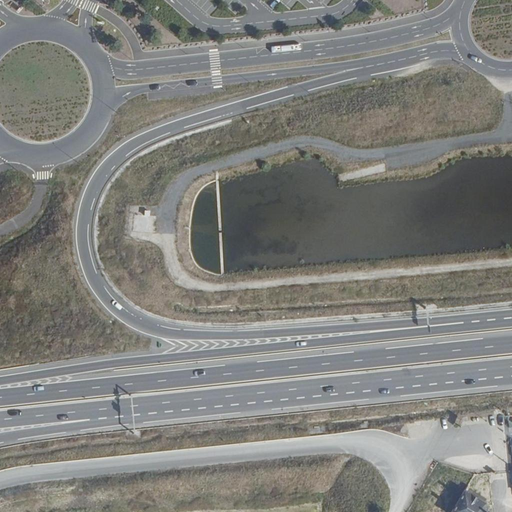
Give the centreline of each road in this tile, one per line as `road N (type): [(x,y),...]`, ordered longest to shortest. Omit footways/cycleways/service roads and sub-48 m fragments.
road 1 (trunk): [(468,325),(434,320),(179,335),(120,312),(87,266),(87,201),(102,171),(134,143),(384,62)]
road 2 (trunk): [(511,344),(0,394)]
road 3 (trunk): [(468,325),(0,380)]
road 4 (trunk): [(97,413),(511,366)]
road 5 (unclassified): [(0,480),(346,441),(393,451)]
road 6 (unclassified): [(459,16),(361,43),(101,67)]
road 7 (unclassified): [(102,109),(139,88),(384,62)]
road 8 (unclassified): [(101,67),(67,30),(34,25),(0,38)]
